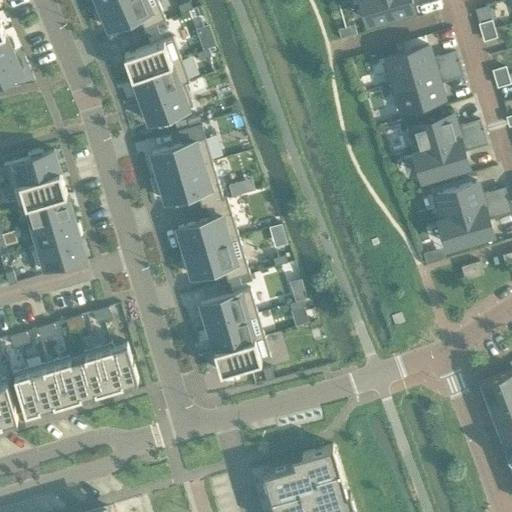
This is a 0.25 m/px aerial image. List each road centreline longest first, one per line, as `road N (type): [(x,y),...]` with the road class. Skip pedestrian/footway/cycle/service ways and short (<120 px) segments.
road 1 (residential): [(42,0),(91,116),(134,258)]
road 2 (residential): [(446,352),(186,427)]
road 3 (residential): [(511,173),(455,0)]
road 4 (residential): [(134,258),(186,427)]
road 5 (residential): [(507,511),(446,352)]
road 6 (residential): [(0,499),(110,466),(127,445)]
road 7 (residential): [(0,298),(134,258)]
road 8 (residential): [(127,445),(101,438),(0,468)]
